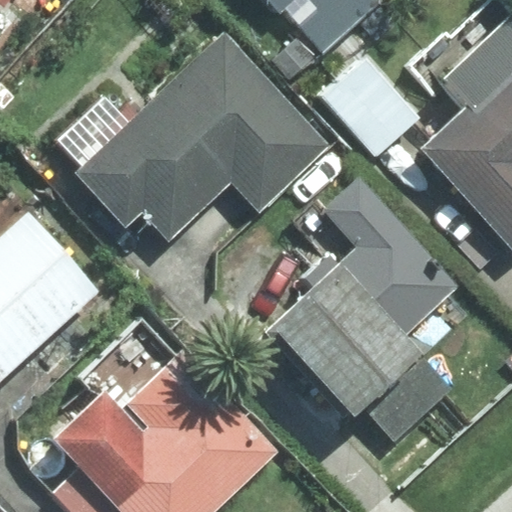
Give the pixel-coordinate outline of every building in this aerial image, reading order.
[(261,0),(277,17),(283,12),(321,54),(379,1),(377,0),(261,0)] [(422,146),(511,248),(511,0),(489,0),(424,60),(465,107),(422,146)] [(221,36),(76,172),(124,223),(141,207),(168,235),(230,177),(258,206),(324,144),(221,36)] [(363,57),(321,93),(374,153),(415,117),(363,57)] [(309,290),(270,325),(350,414),(362,404),(419,353),(402,334),(455,287),(357,178),(323,208),(357,245),(335,265),(327,255),(299,280),(309,290)] [(0,378),(97,290),(26,214),(0,237),(0,378)] [(101,389),(51,435),(79,465),(123,511),(207,511),(274,450),(177,348),(116,405),(101,389)] [(362,404),(392,438),(450,388),(419,353),(362,404)] [(123,511),(79,465),(52,491),(72,511),(123,511)]
